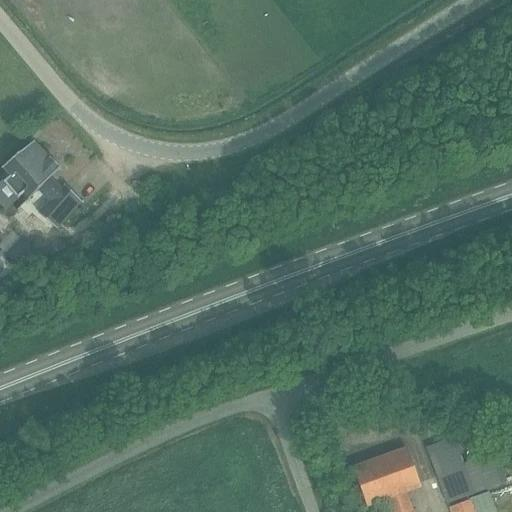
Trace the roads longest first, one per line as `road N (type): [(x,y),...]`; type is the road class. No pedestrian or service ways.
road 1 (unclassified): [(479,0),(260,137),(189,155),(139,148),(91,124),(0,21)]
road 2 (primary): [(0,390),(511,196)]
road 3 (unclassified): [(16,511),(189,423),(271,396)]
road 4 (unclassified): [(271,396),(511,314)]
road 5 (unclassified): [(313,511),(271,396)]
